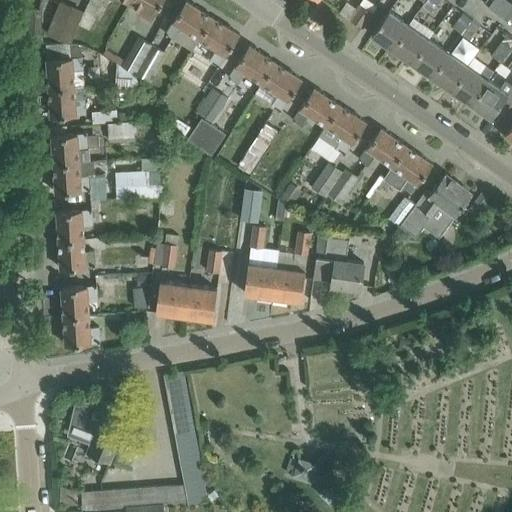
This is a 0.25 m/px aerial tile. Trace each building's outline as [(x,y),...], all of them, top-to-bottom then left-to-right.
[(151,21),(163,0),(131,0),(130,3),(143,11),(140,15),(151,21)] [(193,49),(213,17),(186,0),(166,32),(193,49)] [(363,28),(377,6),(367,0),(362,0),(360,5),(359,4),(356,8),(347,2),(340,13),(363,28)] [(439,0),(427,0),(426,2),(423,5),(431,11),(439,0)] [(493,0),(489,6),(503,17),(511,4),(511,3),(507,0),(493,0)] [(85,10),(61,1),(47,34),(71,44),(82,17),(85,10)] [(511,23),(511,4),(503,17),(511,23)] [(42,42),(41,9),(28,10),(29,42),(42,42)] [(409,24),(389,11),(389,10),(372,34),(392,48),(409,24)] [(462,33),(472,19),(464,13),(456,22),(453,27),(462,33)] [(220,66),(240,34),(213,17),(193,49),(220,66)] [(434,30),(424,23),(414,17),(409,24),(392,48),(412,62),(434,30)] [(474,35),(481,25),(472,19),(462,33),(471,40),(474,35)] [(432,76),(449,52),(429,38),(434,31),(434,30),(412,62),(432,76)] [(501,62),(511,47),(511,46),(511,35),(508,33),(503,40),(491,55),(501,62)] [(134,73),(152,43),(139,36),(122,65),(134,73)] [(149,80),(165,51),(152,43),(134,73),(149,80)] [(228,77),(237,83),(246,70),(263,82),(276,62),(249,44),(228,77)] [(511,47),(501,62),(510,68),(511,65),(511,47)] [(452,90),(469,65),(449,52),(432,76),(452,90)] [(83,57),(47,59),(49,87),(85,85),(83,57)] [(134,73),(122,65),(117,62),(116,87),(129,88),(134,73)] [(263,82),(262,84),(278,93),(273,103),(272,104),(281,111),(302,79),(276,62),(263,82)] [(472,103),(489,79),(495,71),(486,65),(480,73),(469,65),(452,90),(472,103)] [(511,104),(511,84),(506,80),(501,87),(489,79),(472,103),(492,117),(504,99),(511,104)] [(51,116),(87,114),(85,85),(49,87),(51,116)] [(314,87),(293,119),(296,120),(295,122),(302,126),(310,115),(326,126),(340,104),(314,87)] [(203,115),(213,122),(229,98),(214,88),(198,113),(203,115)] [(346,153),(367,122),(340,104),(326,126),(319,136),(346,153)] [(202,117),(187,138),(211,155),(226,133),(202,117)] [(134,121),(109,123),(110,142),(135,140),(135,135),(134,122),(134,121)] [(250,173),(279,130),(266,122),(238,166),(250,173)] [(393,165),(407,145),(381,127),(359,159),(368,165),(376,153),(393,165)] [(54,164),(91,160),(90,148),(89,148),(88,133),(52,135),(54,164)] [(411,194),(433,163),(407,145),(393,165),(384,178),(401,190),(402,188),(411,194)] [(164,158),(142,158),(143,170),(116,172),(117,199),(137,198),(163,198),(164,158)] [(91,160),(54,164),(56,192),(90,190),(89,175),(92,175),(91,160)] [(312,186),(325,195),(342,170),(329,160),(312,186)] [(346,167),(328,193),(341,202),(359,176),(346,167)] [(415,204),(399,225),(416,237),(424,226),(439,237),(473,193),(446,172),(431,192),(426,189),(415,204)] [(292,205),(302,190),(290,181),(280,196),(292,205)] [(257,220),(262,190),(245,188),(241,218),(257,220)] [(369,198),(349,227),(354,228),(372,202),(375,205),(383,194),(376,189),(369,198)] [(405,196),(377,233),(390,235),(399,225),(415,204),(405,196)] [(59,240),(85,238),(84,225),(94,224),(93,209),(57,211),(59,240)] [(263,248),(266,226),(254,224),(251,246),(263,248)] [(311,232),(300,230),(297,252),(308,254),(311,232)] [(316,256),(313,278),(332,281),(332,284),(360,288),(364,262),(346,260),(348,239),(319,235),(316,256)] [(85,238),(59,240),(61,268),(96,266),(95,250),(86,250),(85,238)] [(156,243),(154,263),(162,264),(175,266),(178,244),(165,243),(165,244),(156,243)] [(210,249),(208,271),(220,273),(218,285),(231,287),(236,252),(210,249)] [(273,297),(278,265),(249,261),(245,293),(273,297)] [(404,261),(387,268),(395,285),(412,278),(404,261)] [(278,265),(273,297),(302,300),(306,269),(278,265)] [(146,273),(136,274),(137,285),(147,285),(146,273)] [(185,315),(190,284),(161,279),(156,311),(185,315)] [(185,315),(213,319),(217,287),(190,284),(185,315)] [(64,316),(90,315),(89,300),(99,300),(98,285),(62,287),(64,316)] [(146,286),(133,287),(134,307),(147,306),(146,286)] [(90,315),(64,316),(66,345),(100,342),(99,327),(106,327),(105,314),(90,315)] [(126,507),(165,505),(189,503),(189,504),(209,500),(188,391),(184,371),(164,375),(185,484),(91,490),(90,488),(82,488),(84,510),(126,507)] [(73,417),(72,421),(97,427),(87,452),(110,462),(119,439),(112,436),(123,407),(99,397),(97,402),(94,401),(80,402),(79,402),(76,405),(73,417)] [(315,464),(300,459),(299,461),(291,458),(286,472),(310,479),(315,464)]
